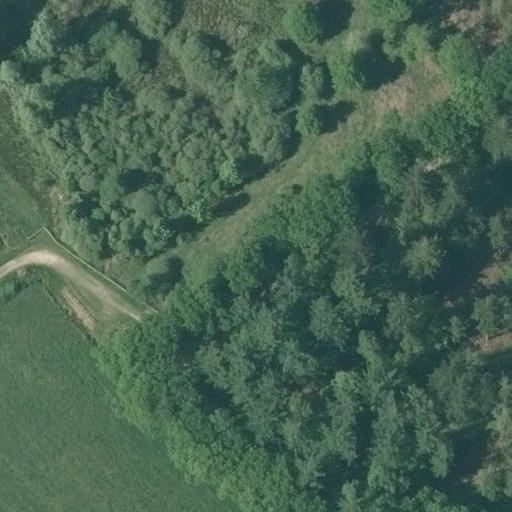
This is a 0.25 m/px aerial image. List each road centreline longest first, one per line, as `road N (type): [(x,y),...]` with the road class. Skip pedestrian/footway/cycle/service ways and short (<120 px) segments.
road 1 (track): [(181,357),(440,161),(511,94)]
road 2 (track): [(0,273),(33,258),(60,264),(181,357)]
road 3 (track): [(303,511),(223,434),(190,387),(181,357)]
